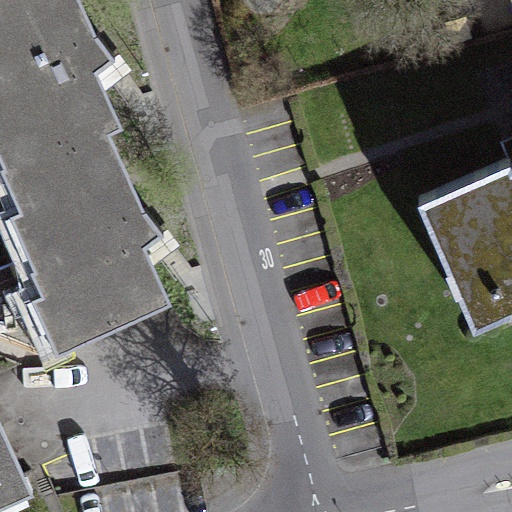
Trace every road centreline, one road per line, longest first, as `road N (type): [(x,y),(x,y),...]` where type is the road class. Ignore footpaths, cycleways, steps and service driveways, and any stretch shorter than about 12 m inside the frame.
road 1 (residential): [(318,511),(175,0)]
road 2 (residential): [(511,479),(380,511)]
